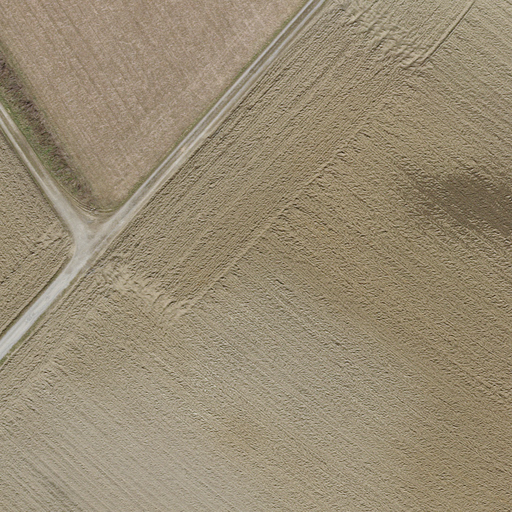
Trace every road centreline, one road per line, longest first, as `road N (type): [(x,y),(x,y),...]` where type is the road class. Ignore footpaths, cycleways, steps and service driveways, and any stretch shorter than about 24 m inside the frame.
road 1 (track): [(324,0),(98,252)]
road 2 (track): [(98,252),(0,104)]
road 3 (track): [(98,252),(0,362)]
